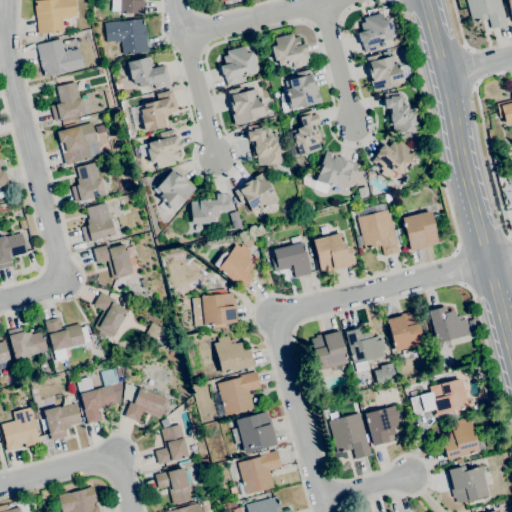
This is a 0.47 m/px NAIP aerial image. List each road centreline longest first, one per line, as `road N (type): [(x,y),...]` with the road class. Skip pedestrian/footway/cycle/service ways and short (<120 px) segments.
road 1 (residential): [(0,303),(67,287),(14,97),(3,0)]
road 2 (tertiary): [(424,0),(488,261)]
road 3 (residential): [(488,261),(273,321)]
road 4 (residential): [(273,321),(324,511)]
road 5 (residential): [(349,0),(192,39)]
road 6 (residential): [(192,39),(219,159)]
road 7 (residential): [(323,8),(355,125)]
